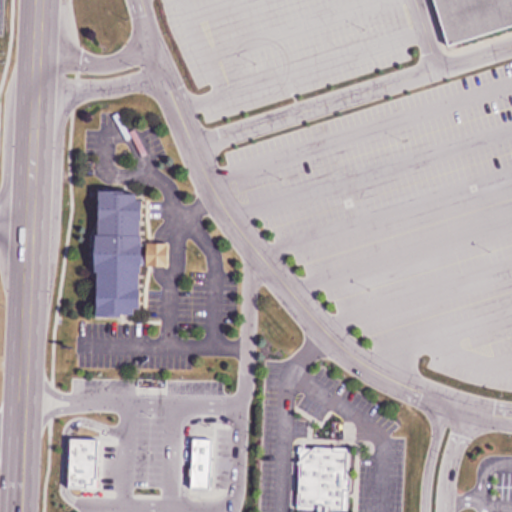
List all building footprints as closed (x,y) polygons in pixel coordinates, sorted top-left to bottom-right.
[(511,0),(441,0),(456,45),(511,27),(511,0)] [(166,240),(138,240),(139,198),(132,198),(133,189),(94,188),(91,313),(131,314),(131,306),(137,306),(138,264),(165,265),(166,240)] [(155,428),(108,428),(108,501),(155,501),(155,428)] [(187,435),(206,436),(205,484),(186,484),(187,435)] [(66,437),(93,439),(92,483),(64,482),(66,437)] [(342,507),(343,445),(294,444),(293,506),(342,507)]
